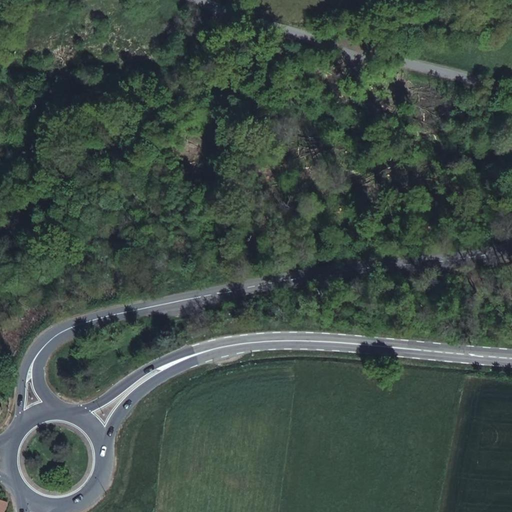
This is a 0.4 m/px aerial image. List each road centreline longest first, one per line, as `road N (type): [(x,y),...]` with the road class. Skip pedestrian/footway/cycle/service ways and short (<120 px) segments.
road 1 (secondary): [(511,243),(158,305),(71,327),(40,345)]
road 2 (secondary): [(471,355),(319,338),(225,341),(165,361),(95,407),(77,410)]
road 3 (secondary): [(107,448),(151,387),(214,356),(282,347),(471,355)]
road 4 (unclassified): [(203,0),(309,42),(511,88)]
